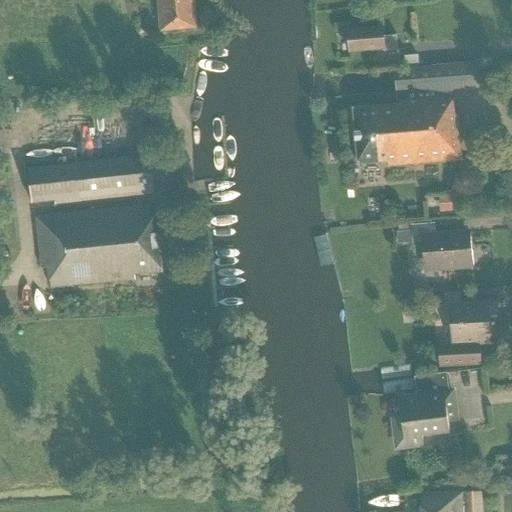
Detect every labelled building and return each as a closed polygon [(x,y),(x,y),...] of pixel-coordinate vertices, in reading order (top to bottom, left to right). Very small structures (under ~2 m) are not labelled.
[(193,0),(158,0),(161,30),(196,27),(193,0)] [(383,51),(397,50),(396,35),(383,36),(382,27),(348,31),(350,52),(383,48),(383,51)] [(486,61),(396,68),(398,94),(451,90),(488,87),(486,61)] [(452,96),(397,101),(397,104),(354,108),(358,164),(387,162),(387,166),(461,159),(457,114),(454,114),(452,96)] [(155,194),(151,155),(28,168),(32,203),(55,200),(55,205),(155,194)] [(135,274),(162,272),(157,224),(150,224),(148,206),(36,216),(41,268),(49,268),(50,287),(135,279),(135,274)] [(469,266),(467,232),(436,235),(435,222),(410,224),(412,243),(423,242),(426,270),(469,266)] [(489,315),(498,314),(497,300),(461,302),(461,291),(442,292),(443,304),(450,304),(452,344),(438,345),(439,368),(481,365),(480,344),(490,344),(489,315)] [(446,372),(414,376),(416,396),(398,399),(401,417),(393,418),(396,448),(423,445),(422,434),(449,431),(448,422),(456,421),(452,392),(449,392),(446,372)] [(480,511),(480,492),(421,494),(421,511),(480,511)]
